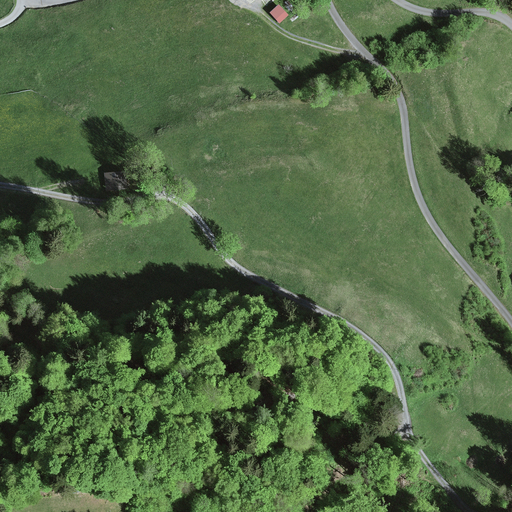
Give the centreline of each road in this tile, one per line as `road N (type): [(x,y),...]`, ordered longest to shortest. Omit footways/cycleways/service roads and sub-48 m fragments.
road 1 (track): [(0,185),(113,206),(179,196),(246,272),(287,288),(383,350),(409,438),(459,496),(490,511)]
road 2 (track): [(327,0),(397,90),(425,211),(511,323)]
road 3 (track): [(190,511),(214,475),(256,496),(351,484),(395,376)]
road 4 (track): [(368,55),(289,35),(233,0)]
road 5 (track): [(403,107),(511,203)]
